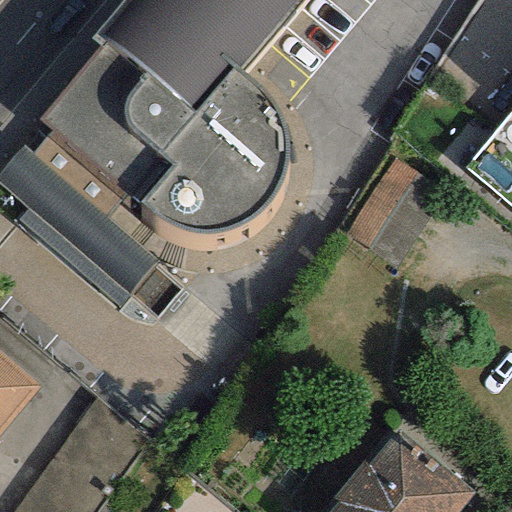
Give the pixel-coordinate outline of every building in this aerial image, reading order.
[(291,134),(251,101),(236,84),(306,0),(150,0),(38,135),(130,211),(145,227),(195,253),(249,255),(287,219),(304,173),(291,134)] [(511,107),(499,124),(511,134),(511,107)] [(445,202),(396,166),(356,220),(404,256),(445,202)] [(0,433),(38,389),(0,356),(0,433)] [(100,511),(150,444),(92,401),(10,511),(100,511)] [(429,471),(389,438),(366,466),(361,462),(331,500),(335,503),(327,511),(455,511),(471,492),(435,463),(429,471)]
